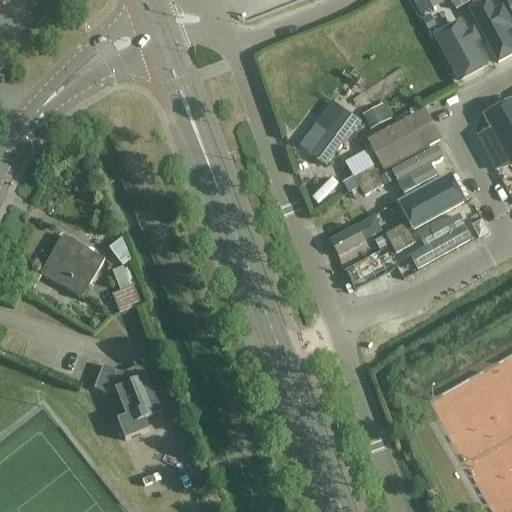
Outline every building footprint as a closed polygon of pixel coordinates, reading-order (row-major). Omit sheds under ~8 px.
[(462,0),(449,0),(456,12),(466,7),(462,0)] [(511,0),(501,0),(511,17),(511,0)] [(511,62),(511,44),(490,5),(471,15),(499,70),(511,62)] [(451,41),(472,83),(495,71),(473,31),(451,41)] [(361,126),(347,115),(333,105),(301,148),(326,168),(343,146),(345,148),(361,126)] [(511,107),(491,118),(511,156),(511,107)] [(426,121),(369,151),(383,176),(440,146),(426,121)] [(443,151),(392,179),(406,201),(456,174),(443,151)] [(373,169),(354,180),(359,189),(379,179),(373,169)] [(380,180),(385,189),(395,183),(392,179),(390,174),(380,180)] [(458,178),(401,211),(414,235),(471,203),(458,178)] [(384,188),(379,179),(359,189),(364,197),(365,199),(384,188)] [(354,180),(345,185),(350,194),(359,189),(354,180)] [(424,255),(408,264),(415,279),(476,247),(462,221),(419,245),(424,255)] [(405,227),(386,238),(391,247),(410,237),(405,227)] [(330,244),(338,259),(365,245),(357,229),(330,244)] [(416,246),(410,237),(391,247),(392,248),(396,257),(416,246)] [(41,277),(82,301),(105,262),(63,238),(41,277)] [(396,257),(392,248),(345,274),(357,294),(398,272),(391,260),(396,257)] [(112,298),(119,317),(139,309),(132,290),(112,298)] [(162,417),(147,380),(142,368),(123,376),(104,368),(94,392),(107,397),(116,393),(126,419),(117,423),(125,443),(150,434),(146,423),(162,417)]
